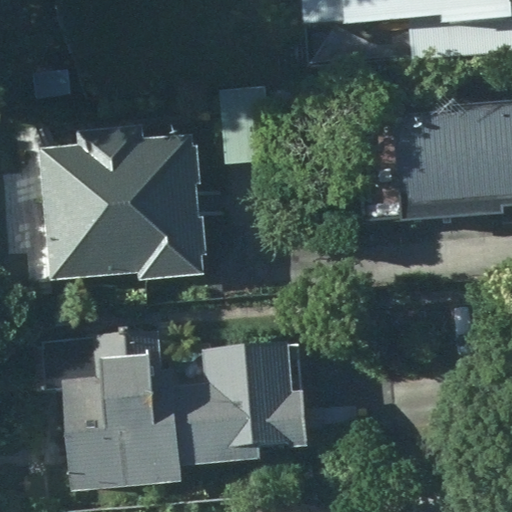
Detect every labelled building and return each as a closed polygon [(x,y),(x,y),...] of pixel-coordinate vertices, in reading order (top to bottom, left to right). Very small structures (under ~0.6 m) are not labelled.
[(511,0),(301,0),(304,33),(407,24),(411,64),(511,56),(511,0)] [(270,97),(224,100),(230,167),(274,163),(270,97)] [(511,107),(463,111),(463,120),(420,123),(408,141),(414,227),(511,220),(511,211),(511,210),(511,107)] [(82,151),(44,155),(56,284),(145,276),(146,287),(210,282),(208,261),(214,261),(210,221),(205,223),(203,190),(207,190),(204,150),(198,152),(198,138),(147,143),(147,130),(81,136),(82,151)] [(302,400),(297,348),(261,352),(258,317),(213,321),(216,354),(209,354),(212,388),(153,393),(148,336),(34,346),(39,400),(57,399),(66,499),(180,489),(178,468),(304,458),(303,451),(316,450),(312,399),(302,400)]
